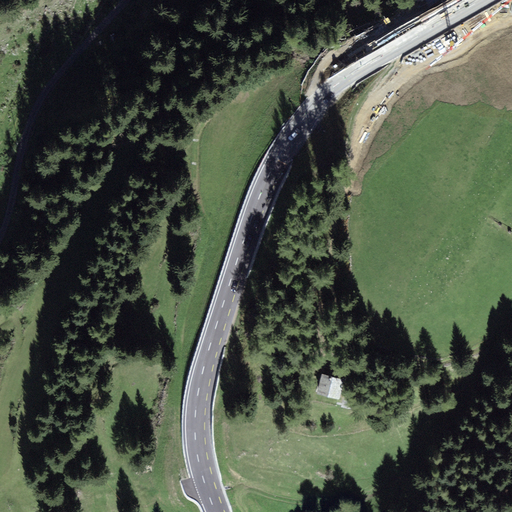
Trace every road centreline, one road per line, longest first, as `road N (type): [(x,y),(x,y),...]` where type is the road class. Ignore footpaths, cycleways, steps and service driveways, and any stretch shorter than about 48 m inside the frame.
road 1 (primary): [(222,511),(198,467),(194,427),(288,136),(343,79),(480,0)]
road 2 (unclassified): [(0,236),(36,106),(126,0)]
